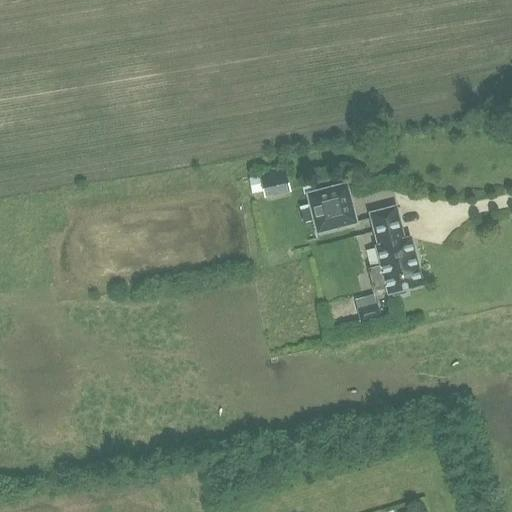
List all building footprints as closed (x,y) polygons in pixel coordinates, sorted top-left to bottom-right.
[(259,174),(259,177),(264,198),(290,192),(285,168),(259,174)] [(263,191),(259,177),(249,179),(253,194),(263,191)] [(346,184),(315,192),(307,194),(310,205),(299,207),(303,223),(314,221),(317,233),(356,223),(346,184)] [(307,194),(315,192),(313,184),(301,187),(304,195),(307,194)] [(401,241),(399,234),(402,233),(395,208),(371,214),(379,247),(377,247),(381,265),(368,269),(374,292),(388,289),(389,294),(392,293),(393,297),(406,293),(405,289),(422,285),(410,239),(401,241)] [(360,323),(381,318),(377,303),(357,308),(360,323)]
